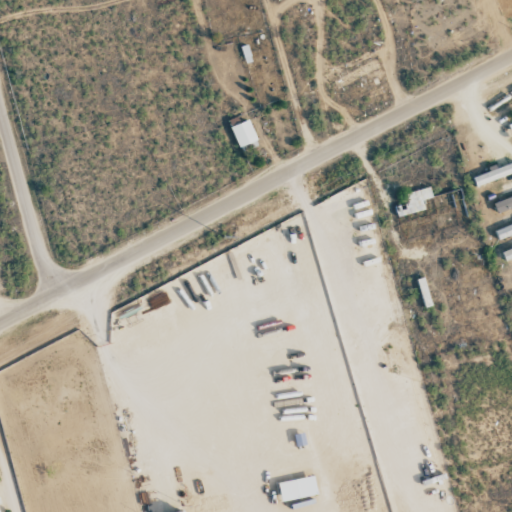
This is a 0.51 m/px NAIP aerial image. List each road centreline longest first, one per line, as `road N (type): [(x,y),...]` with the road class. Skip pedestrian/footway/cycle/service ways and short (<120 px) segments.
road 1 (residential): [(511,55),(0,325)]
road 2 (residential): [(49,300),(0,119)]
